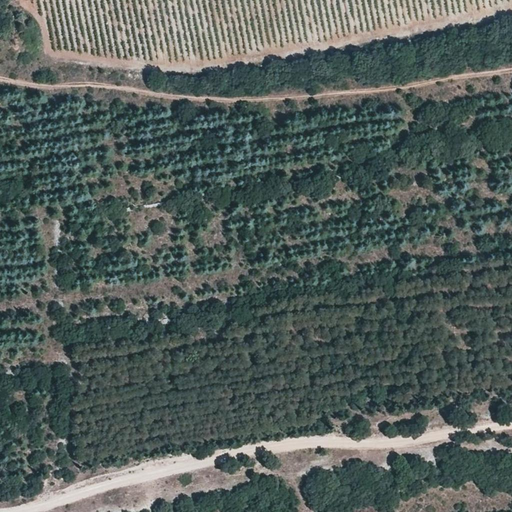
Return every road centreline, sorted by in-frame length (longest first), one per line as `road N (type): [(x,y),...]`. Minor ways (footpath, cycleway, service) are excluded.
road 1 (track): [(0,78),(260,96),(383,91),(511,71)]
road 2 (track): [(22,511),(170,468),(297,442),(410,440),(511,426)]
